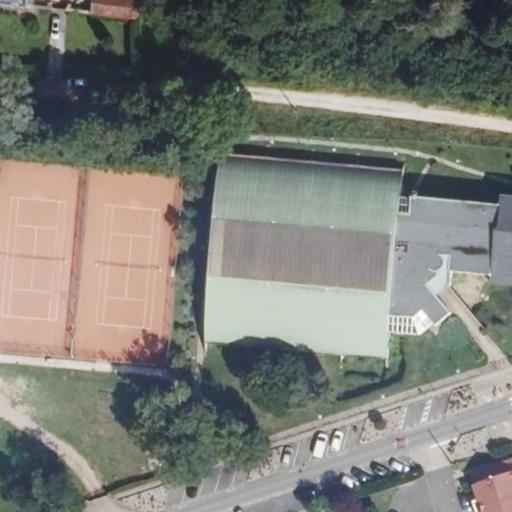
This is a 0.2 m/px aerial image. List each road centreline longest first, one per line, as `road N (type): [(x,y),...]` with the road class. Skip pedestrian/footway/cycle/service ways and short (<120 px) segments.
road 1 (track): [(511,125),(217,87),(0,92)]
road 2 (tertiary): [(197,511),(511,408)]
